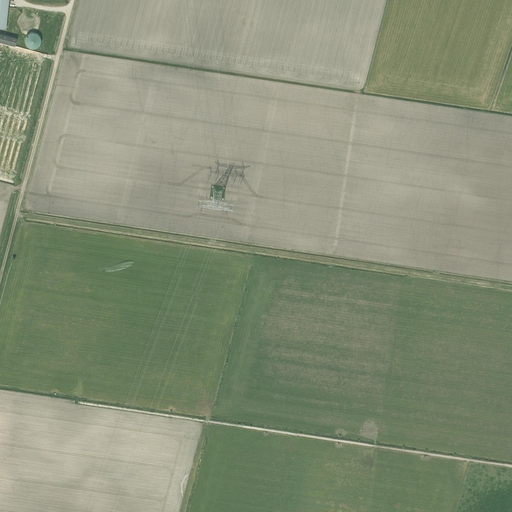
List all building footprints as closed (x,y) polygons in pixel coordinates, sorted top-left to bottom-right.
[(8,0),(0,0),(0,27),(6,28),(8,0)] [(21,15),(21,29),(33,29),(32,15),(21,15)] [(27,36),(25,36),(25,47),(39,47),(39,32),(27,32),(27,36)] [(17,37),(0,33),(0,41),(15,46),(17,37)] [(0,177),(14,182),(45,57),(0,45),(0,177)]
